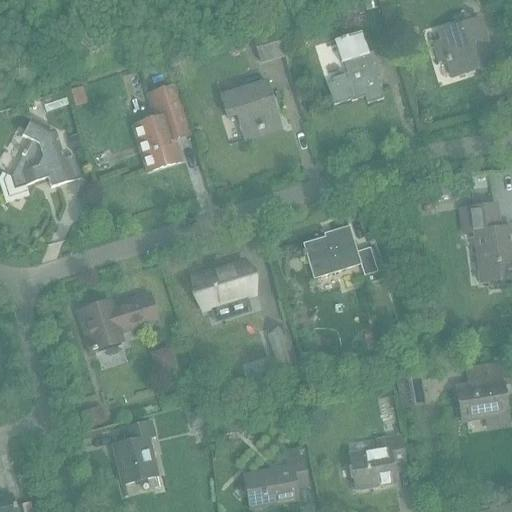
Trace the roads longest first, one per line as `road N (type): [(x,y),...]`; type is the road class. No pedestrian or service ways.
road 1 (residential): [(16,269),(511,127)]
road 2 (residential): [(57,432),(16,269)]
